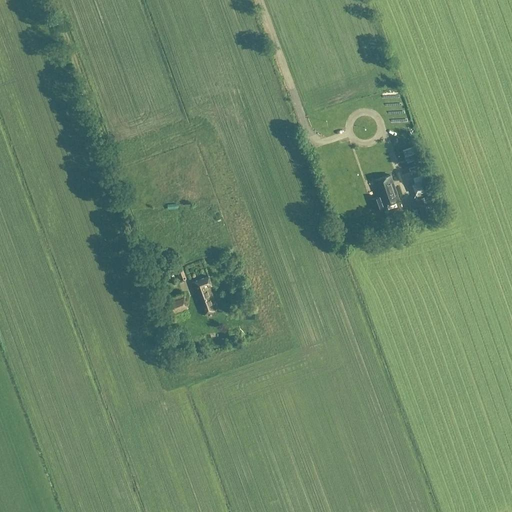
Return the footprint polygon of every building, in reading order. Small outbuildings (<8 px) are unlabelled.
[(374,182),(379,197),(370,200),(374,212),(384,209),(383,205),(396,201),(389,177),(374,182)] [(426,178),(411,184),(414,194),(430,189),(426,178)] [(432,194),(416,200),(422,219),(438,214),(432,194)] [(185,279),(182,271),(176,273),(179,281),(185,279)] [(216,310),(208,287),(211,286),(208,277),(190,284),(201,315),(216,310)] [(170,302),(170,304),(165,306),(170,320),(187,313),(181,298),(170,302)]
